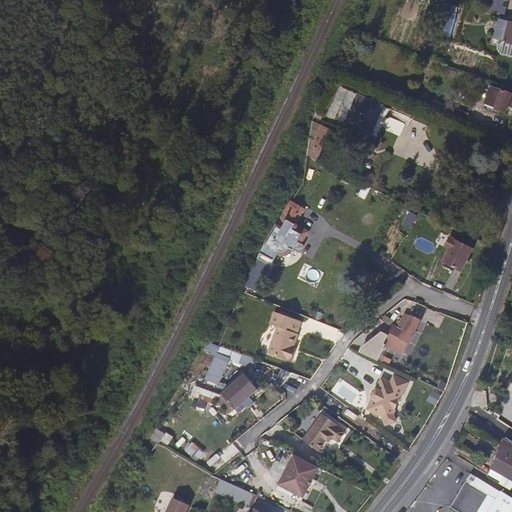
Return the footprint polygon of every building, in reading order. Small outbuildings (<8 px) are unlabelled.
[(511,22),(497,18),(495,27),(508,31),(505,40),(499,39),(498,43),(501,54),(511,57),(511,22)] [(505,40),(508,31),(495,27),(492,37),(499,39),(505,40)] [(510,111),(511,104),(511,92),(505,90),(506,87),(499,84),(498,87),(489,84),(482,103),(510,111)] [(373,130),(385,103),(358,92),(346,121),(355,125),(356,123),(373,130)] [(318,157),(325,141),(328,142),(335,127),(324,122),(317,137),(311,134),(307,152),(318,157)] [(302,226),(305,219),(301,217),(303,212),(305,212),(306,207),(293,200),(280,222),(262,248),(255,264),(268,269),(275,256),(281,258),(285,257),(288,255),(293,249),(298,251),(299,248),(306,250),(308,244),(305,242),(308,237),(310,229),(302,226)] [(468,259),(473,249),(450,236),(444,247),(448,249),(442,262),(460,272),(465,263),(468,259)] [(401,354),(412,331),(414,332),(419,320),(410,316),(407,323),(402,331),(392,327),(383,345),(401,354)] [(294,347),(299,334),(278,325),(267,353),(291,362),(294,353),(292,352),(294,347)] [(230,409),(242,400),(255,389),(242,373),(218,392),(230,409)] [(391,381),(382,376),(366,410),(382,418),(386,426),(398,422),(394,412),(409,381),(394,373),(391,381)] [(344,435),(336,430),(337,428),(321,417),(310,432),(302,443),(317,454),(325,443),(328,445),(330,441),(337,445),(344,435)] [(511,486),(511,437),(508,435),(498,452),(500,453),(488,471),(488,474),(511,487),(511,486)] [(301,504),(318,467),(293,455),(284,474),(277,492),(301,504)] [(248,506),(253,492),(220,480),(215,494),(248,506)] [(467,480),(451,507),(458,511),(511,511),(511,496),(502,490),(498,498),(467,480)] [(189,511),(195,495),(178,490),(171,511),(189,511)] [(273,511),(260,500),(250,511),(273,511)]
